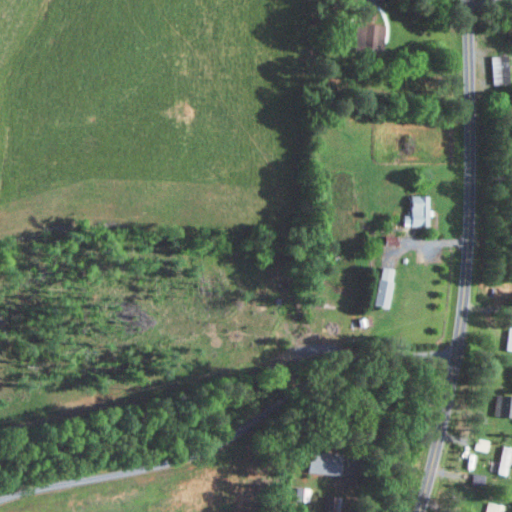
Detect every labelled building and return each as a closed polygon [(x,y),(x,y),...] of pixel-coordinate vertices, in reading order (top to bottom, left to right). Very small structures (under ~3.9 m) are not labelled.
[(381,24),(350,23),(350,47),(380,48),(381,24)] [(504,82),(503,55),(487,55),(488,83),(504,82)] [(425,195),(405,195),(406,225),(426,224),(425,195)] [(393,269),(378,266),(372,305),(386,307),(393,269)] [(511,351),(511,314),(505,314),(503,350),(511,351)] [(509,418),(511,401),(511,397),(500,395),(497,416),(509,418)] [(471,449),(484,451),(485,439),(472,438),(471,449)] [(509,448),(499,446),(493,473),(503,475),(509,448)] [(337,453),(304,452),(303,472),(336,473),(337,453)] [(306,488),(293,487),(292,501),(306,502),(306,488)] [(500,511),(501,505),(485,502),(482,511),(500,511)]
